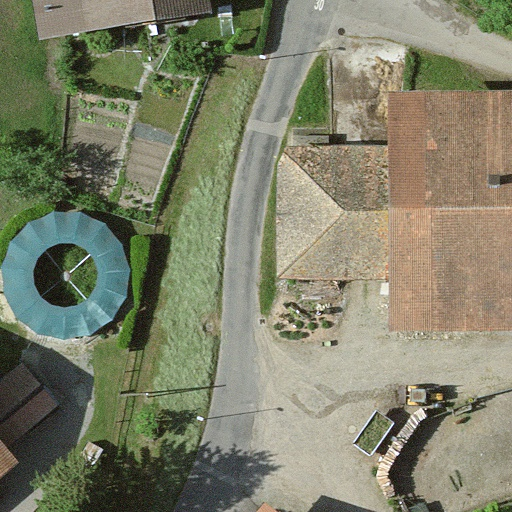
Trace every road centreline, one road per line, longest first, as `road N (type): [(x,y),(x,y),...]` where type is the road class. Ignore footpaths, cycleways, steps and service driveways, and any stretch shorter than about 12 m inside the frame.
road 1 (unclassified): [(195,511),(233,418),(249,242),(271,124),(313,0)]
road 2 (track): [(293,386),(511,369)]
road 3 (track): [(361,511),(293,386),(238,380)]
road 4 (track): [(511,60),(382,0)]
